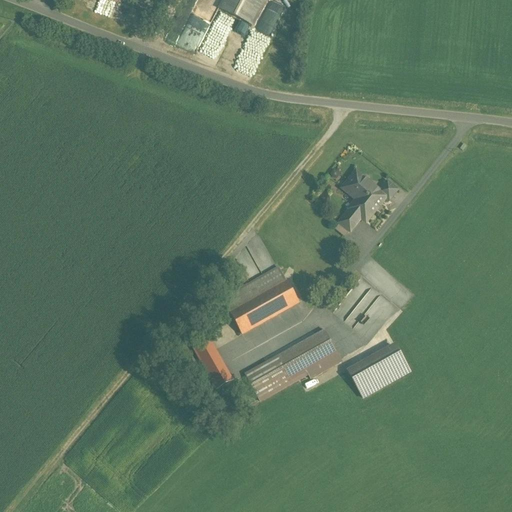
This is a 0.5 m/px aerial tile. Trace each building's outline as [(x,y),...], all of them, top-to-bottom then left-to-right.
[(265,0),(223,0),(219,9),(252,26),(265,0)] [(380,192),(356,173),(342,190),(358,202),(354,207),(352,207),(349,210),(350,211),(360,219),(366,224),(378,209),(386,199),(387,198),(380,192)] [(398,191),(387,183),(380,192),(387,198),(386,199),(389,201),(398,191)] [(360,219),(350,211),(339,224),(350,232),(358,223),(360,219)] [(319,267),(315,264),(312,263),(309,263),(306,263),(301,265),(298,268),(296,273),(296,278),(297,283),(301,287),(305,290),(310,291),(315,290),(319,287),(322,282),(323,277),(322,272),(319,267)] [(279,268),(222,300),(229,313),(286,281),(279,268)] [(286,281),(229,313),(242,336),(299,304),(286,281)] [(324,331),(245,375),(260,402),(298,382),(300,380),(298,376),(306,372),(310,380),(342,363),(324,331)] [(233,382),(209,339),(187,351),(211,394),(233,382)] [(396,349),(349,375),(363,399),(410,373),(396,349)]
